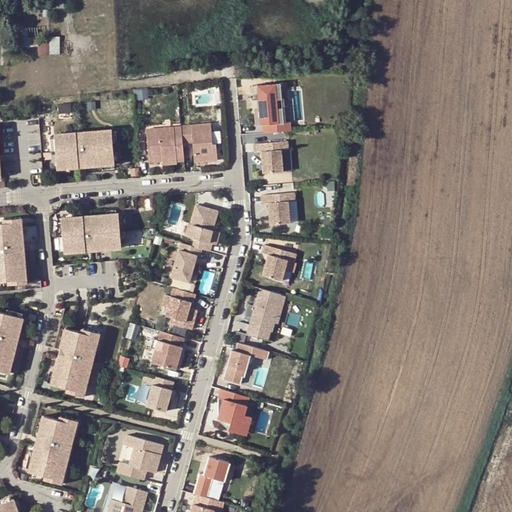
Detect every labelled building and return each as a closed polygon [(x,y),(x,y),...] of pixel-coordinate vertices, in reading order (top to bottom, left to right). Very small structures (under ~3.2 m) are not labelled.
[(48,38),(49,54),(49,55),(59,55),(59,37),(48,36),(48,38)] [(37,46),(37,40),(37,37),(18,39),(17,47),(37,46)] [(37,40),(37,46),(37,55),(49,54),(48,38),(37,40)] [(388,41),(376,39),(371,69),(383,71),(388,41)] [(282,83),(252,86),(255,125),(285,123),(282,83)] [(212,123),(183,125),(184,142),(194,141),(196,162),(219,160),(218,143),(214,144),(212,123)] [(183,125),(146,127),(148,161),(185,158),(184,142),(183,125)] [(71,132),(49,134),(49,136),(51,150),(52,168),(110,163),(108,145),(107,131),(107,129),(78,132),(78,135),(71,136),(71,132)] [(288,147),(264,150),(265,172),(290,170),(288,147)] [(141,175),(141,167),(132,168),(132,176),(141,175)] [(295,222),(293,201),(271,203),(273,224),(295,222)] [(218,210),(196,204),(191,223),(193,224),(189,236),(195,238),(193,246),(201,248),(210,250),(212,243),(216,244),(219,232),(216,231),(212,230),(214,225),(218,210)] [(59,250),(59,252),(117,247),(117,245),(116,231),(114,213),(57,218),(58,236),(59,250)] [(9,220),(0,220),(0,278),(14,278),(31,276),(26,219),(9,220)] [(130,230),(131,245),(143,245),(142,229),(130,230)] [(171,276),(189,281),(196,255),(199,256),(201,248),(193,246),(181,242),(171,276)] [(292,260),(271,254),(264,274),(285,280),(292,260)] [(247,335),(272,341),(288,296),(262,287),(247,335)] [(197,306),(173,299),(168,319),(192,326),(197,306)] [(0,312),(0,372),(12,375),(25,319),(14,316),(10,315),(6,314),(0,312)] [(62,327),(49,384),(71,389),(88,393),(101,337),(85,333),(78,331),(62,327)] [(85,333),(101,337),(102,332),(85,328),(85,333)] [(176,369),(185,337),(161,331),(159,340),(165,342),(163,350),(156,348),(153,362),(176,369)] [(269,369),(274,350),(239,340),(228,379),(261,388),(267,368),(269,369)] [(164,411),(171,391),(150,385),(143,405),(164,411)] [(88,393),(71,389),(70,393),(87,397),(88,393)] [(247,435),(257,401),(224,390),(215,418),(231,423),(229,430),(247,435)] [(261,412),(259,422),(269,423),(270,413),(261,412)] [(41,415),(40,418),(36,435),(33,452),(29,469),(28,472),(44,476),(61,480),(68,451),(65,450),(66,444),(69,445),(74,423),(58,419),(41,415)] [(59,415),(58,419),(74,423),(75,419),(59,415)] [(40,418),(36,417),(32,434),(36,435),(40,418)] [(151,466),(158,445),(132,438),(126,459),(151,466)] [(29,469),(33,452),(28,451),(24,468),(29,469)] [(228,458),(210,455),(205,478),(223,481),(228,458)] [(61,480),(44,476),(43,480),(60,484),(61,480)] [(122,502),(111,499),(106,511),(139,511),(140,510),(141,511),(142,507),(146,492),(126,486),(122,502)] [(222,511),(225,502),(199,494),(193,511),(222,511)] [(16,511),(12,499),(0,502),(0,511),(16,511)]
